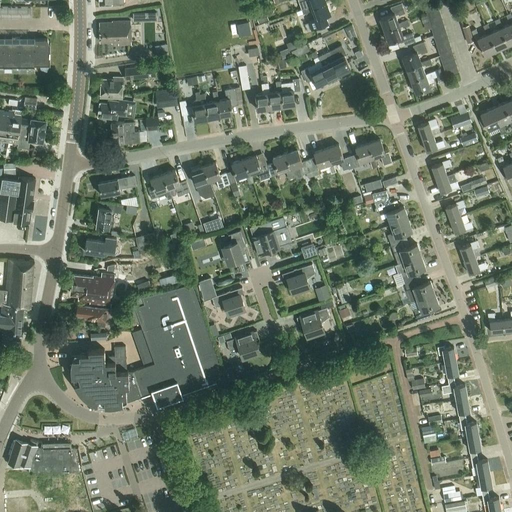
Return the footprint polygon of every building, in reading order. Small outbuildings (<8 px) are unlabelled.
[(298,0),(299,1),(302,8),(311,5),(312,6),(326,1),(325,0),(298,0)] [(313,10),(316,19),(309,21),(311,29),(328,23),(326,15),(330,13),(326,1),(312,6),(311,5),(302,8),(296,11),(298,15),(313,10)] [(426,11),(438,7),(437,2),(425,6),(426,11)] [(379,18),(383,30),(398,25),(397,23),(395,16),(404,12),(401,3),(389,7),(392,13),(379,18)] [(428,17),(440,13),(438,7),(426,11),(428,17)] [(145,12),(133,12),(134,20),(145,20),(145,12)] [(266,12),(256,15),(259,23),(269,20),(266,12)] [(430,22),(442,19),(440,13),(428,17),(430,22)] [(499,28),(506,45),(511,42),(511,27),(510,23),(508,23),(501,27),(497,18),(492,20),(496,29),(499,28)] [(431,28),(444,25),(442,19),(430,22),(431,28)] [(388,42),(397,39),(399,47),(421,39),(420,35),(414,37),(412,32),(402,36),(399,28),(408,25),(407,20),(397,23),(398,25),(383,30),(388,42)] [(118,45),(131,44),(130,21),(112,21),(112,22),(100,22),(100,42),(112,41),(112,43),(118,43),(118,45)] [(251,34),(249,22),(237,24),(239,36),(251,34)] [(353,24),(345,28),(350,40),(357,37),(353,24)] [(487,33),(495,50),(506,45),(499,28),(496,29),(489,32),(485,24),(481,26),(485,34),(487,33)] [(433,34),(446,30),(444,25),(431,28),(433,34)] [(473,41),(468,25),(462,27),(467,43),(473,41)] [(487,33),(485,34),(477,37),(474,29),(470,31),(474,40),(476,39),(483,55),(495,50),(487,33)] [(435,40),(447,36),(446,30),(433,34),(435,40)] [(437,46),(449,42),(447,36),(435,40),(437,46)] [(48,39),(35,39),(35,41),(0,41),(0,65),(35,66),(35,64),(50,65),(50,43),(49,43),(48,39)] [(420,63),(419,61),(417,55),(426,51),(422,41),(411,45),(414,52),(401,57),(405,69),(420,63)] [(439,51),(451,48),(449,42),(437,46),(439,51)] [(258,45),(248,47),(249,54),(259,53),(258,45)] [(333,60),(339,74),(351,69),(345,56),(346,56),(341,45),(329,51),(334,60),(333,60)] [(440,57),(453,53),(451,48),(439,51),(440,57)] [(292,51),(295,58),(300,56),(296,49),(292,51)] [(329,51),(325,53),(318,56),(323,65),(321,66),(328,80),(339,74),(333,60),(334,60),(329,51)] [(442,63),(455,59),(453,53),(440,57),(442,63)] [(316,63),(308,68),(308,67),(301,71),(306,82),(313,78),(317,86),(328,80),(321,66),(323,65),(318,56),(314,58),(316,63)] [(420,63),(405,69),(410,81),(424,75),(423,74),(421,66),(430,63),(428,58),(419,61),(420,63)] [(444,68),(456,65),(455,59),(442,63),(444,68)] [(155,64),(125,67),(126,79),(157,76),(155,64)] [(239,66),(242,89),(250,88),(246,64),(239,66)] [(456,65),(444,68),(446,75),(458,72),(456,65)] [(431,78),(435,76),(436,82),(442,79),(438,68),(423,74),(424,75),(410,81),(414,92),(428,87),(427,83),(432,81),(431,78)] [(122,97),(123,77),(113,76),(113,79),(101,78),(100,97),(122,97)] [(281,91),(283,106),(295,105),(294,91),(300,90),(299,78),(293,79),(293,82),(289,82),(281,83),(282,91),(281,91)] [(270,108),(283,106),(281,91),(282,91),(281,83),(281,81),(276,81),(277,91),(270,92),(268,92),(270,108)] [(268,82),(263,83),(262,83),(263,93),(255,94),(257,110),(270,108),(268,92),(270,92),(268,82)] [(233,114),(231,105),(243,103),(240,86),(224,89),(226,99),(219,100),(217,101),(220,116),(233,114)] [(176,88),(155,91),(157,107),(178,104),(176,88)] [(200,94),(199,91),(195,92),(197,98),(192,103),(192,105),(195,121),(208,118),(205,103),(206,103),(205,93),(200,94)] [(214,101),(206,103),(205,103),(208,118),(220,116),(217,101),(219,100),(217,91),(212,92),(214,101)] [(36,109),(37,98),(25,96),(24,107),(36,109)] [(511,97),(502,102),(510,119),(511,118),(511,97)] [(128,101),(126,101),(119,100),(119,101),(108,100),(108,104),(100,103),(98,117),(117,119),(117,114),(126,115),(128,101)] [(188,113),(185,100),(179,101),(182,115),(188,113)] [(502,102),(491,108),(498,124),(501,123),(508,120),(511,128),(511,118),(510,119),(502,102)] [(0,143),(1,141),(14,143),(14,145),(17,146),(21,118),(22,112),(19,112),(19,113),(15,113),(15,110),(9,109),(8,112),(4,111),(4,110),(0,108),(0,143)] [(504,132),(501,123),(498,124),(491,108),(479,113),(487,130),(496,125),(500,134),(504,132)] [(468,111),(450,117),(454,128),(472,122),(468,111)] [(158,116),(146,117),(147,130),(160,129),(158,116)] [(32,118),(31,120),(21,118),(17,146),(29,147),(30,140),(43,142),(46,120),(32,118)] [(417,125),(421,138),(432,134),(430,126),(436,124),(435,118),(427,121),(428,122),(417,125)] [(128,142),(140,141),(139,130),(132,131),(131,121),(111,123),(113,143),(128,142)] [(460,137),(463,146),(478,140),(475,132),(460,137)] [(432,134),(421,138),(425,151),(436,147),(437,148),(444,145),(442,140),(435,142),(432,134)] [(380,138),(367,143),(373,157),(374,157),(380,155),(384,165),(392,162),(389,152),(385,153),(380,138)] [(358,153),(350,156),(354,167),(360,165),(359,162),(361,161),(370,158),(373,168),(378,166),(374,157),(373,157),(367,143),(356,147),(358,153)] [(339,144),(327,148),(331,162),(333,162),(338,160),(339,163),(341,163),(343,169),(348,168),(348,169),(354,167),(350,156),(344,158),(339,144)] [(327,148),(314,152),(319,167),(328,163),(331,173),(336,171),(333,162),(331,162),(327,148)] [(290,168),(292,167),(299,165),(302,174),(306,173),(308,177),(314,175),(309,161),(303,163),(298,149),(286,153),(290,168)] [(273,157),(275,162),(267,165),(271,176),(279,173),(278,172),(287,169),(290,178),(295,177),(292,167),(290,168),(286,153),(273,157)] [(256,154),(244,158),(249,173),(250,173),(258,170),(261,180),(271,176),(267,165),(267,163),(260,166),(256,154)] [(509,182),(511,180),(511,161),(504,165),(501,156),(497,158),(501,167),(502,167),(509,182)] [(254,182),(250,173),(249,173),(244,158),(232,163),(237,177),(246,174),(249,184),(254,182)] [(309,161),(314,175),(319,173),(315,159),(309,161)] [(442,162),(431,166),(435,178),(446,175),(444,167),(451,164),(449,159),(441,161),(442,162)] [(16,173),(15,162),(4,163),(4,174),(16,173)] [(209,180),(210,180),(216,178),(219,187),(230,183),(227,174),(221,176),(216,162),(204,166),(209,180)] [(210,197),(215,195),(213,189),(210,180),(209,180),(204,166),(191,170),(194,178),(200,194),(206,198),(210,197)] [(175,169),(163,173),(168,188),(169,187),(175,186),(176,189),(178,195),(184,193),(190,191),(186,179),(180,182),(175,169)] [(232,189),(235,196),(240,194),(238,187),(236,182),(233,172),(227,174),(230,183),(232,189)] [(153,185),(148,187),(152,198),(158,196),(157,196),(166,193),(168,199),(173,197),(169,187),(168,188),(163,173),(151,178),(153,185)] [(135,175),(118,178),(99,182),(101,195),(120,192),(119,187),(137,184),(135,175)] [(446,175),(435,178),(440,191),(450,188),(451,188),(458,186),(456,180),(453,181),(449,183),(447,175),(446,175)] [(19,179),(3,177),(0,199),(0,217),(14,219),(14,220),(29,222),(31,209),(33,210),(33,208),(34,207),(35,203),(34,202),(34,200),(33,200),(33,194),(34,194),(36,178),(20,176),(19,179)] [(382,180),(384,186),(398,182),(396,176),(382,180)] [(481,178),(470,182),(471,186),(472,188),(483,183),(481,178)] [(373,181),(365,183),(367,190),(375,188),(373,181)] [(487,185),(474,190),(476,196),(490,192),(487,185)] [(390,202),(385,189),(372,193),(376,207),(374,208),(377,215),(380,213),(382,218),(388,216),(391,224),(408,218),(404,205),(393,209),(390,202)] [(445,207),(449,219),(460,215),(457,207),(465,205),(463,199),(455,202),(456,203),(445,207)] [(96,226),(109,228),(110,228),(110,225),(113,226),(114,217),(111,216),(112,211),(121,212),(122,206),(107,204),(107,208),(99,207),(96,226)] [(129,205),(129,207),(129,212),(136,214),(137,207),(129,205)] [(460,215),(449,219),(454,232),(464,228),(465,229),(472,226),(470,221),(463,223),(460,215)] [(413,230),(408,218),(391,224),(393,232),(387,234),(391,245),(404,240),(402,234),(413,230)] [(211,219),(204,221),(207,231),(214,229),(211,219)] [(184,224),(188,234),(196,231),(192,221),(184,224)] [(259,257),(265,255),(263,251),(278,247),(272,229),(272,230),(264,233),(257,224),(248,227),(259,257)] [(503,225),(486,229),(487,236),(504,233),(503,225)] [(222,246),(227,263),(242,259),(243,262),(249,260),(239,230),(231,233),(230,244),(222,247),(222,246)] [(148,233),(151,246),(157,244),(154,232),(148,233)] [(142,235),(145,247),(151,246),(148,233),(142,235)] [(145,247),(142,235),(136,237),(139,249),(145,247)] [(106,236),(105,241),(87,238),(85,251),(104,254),(104,250),(115,251),(117,238),(106,236)] [(197,240),(190,242),(193,249),(199,247),(197,240)] [(404,240),(391,245),(395,256),(401,253),(404,261),(422,255),(417,243),(406,247),(404,240)] [(459,247),(464,260),(474,256),(472,248),(479,245),(477,240),(470,242),(470,243),(459,247)] [(318,249),(321,255),(327,252),(325,246),(318,249)] [(508,246),(502,248),(504,255),(511,252),(508,246)] [(305,257),(317,253),(315,247),(303,252),(305,257)] [(426,267),(422,255),(404,261),(395,264),(398,272),(393,274),(397,285),(405,282),(417,278),(415,271),(426,267)] [(474,256),(464,260),(468,272),(479,268),(479,269),(486,267),(484,261),(477,264),(474,256)] [(1,335),(1,339),(21,341),(21,336),(24,306),(31,307),(34,260),(7,258),(4,303),(2,303),(1,315),(0,314),(0,330),(1,331),(1,335)] [(111,258),(110,266),(122,267),(123,259),(111,258)] [(287,278),(292,292),(309,287),(309,286),(308,286),(305,278),(314,271),(311,263),(281,273),(283,279),(287,278)] [(72,273),(69,294),(78,295),(78,299),(90,300),(90,303),(110,305),(114,273),(101,271),(101,275),(93,274),(93,276),(72,273)] [(160,285),(171,282),(169,275),(158,278),(160,285)] [(484,280),(486,287),(498,283),(496,276),(484,280)] [(210,277),(199,281),(205,299),(212,296),(215,305),(224,305),(227,314),(244,308),(239,294),(243,293),(241,287),(216,295),(210,277)] [(435,293),(431,280),(420,284),(417,278),(405,282),(409,293),(411,301),(417,299),(435,293)] [(347,282),(333,286),(336,293),(338,293),(338,294),(350,291),(347,282)] [(72,366),(72,370),(72,375),(73,379),(75,384),(78,388),(81,392),(84,396),(88,399),(92,401),(97,403),(102,405),(106,405),(111,405),(115,405),(119,404),(122,403),(154,392),(155,394),(162,398),(164,399),(167,400),(176,397),(177,397),(182,395),(182,393),(202,386),(216,381),(219,389),(228,386),(212,338),(201,307),(192,283),(142,296),(144,303),(135,306),(141,324),(143,328),(132,332),(144,366),(133,370),(127,370),(126,346),(114,346),(115,355),(108,355),(108,362),(105,362),(104,349),(89,350),(89,353),(79,353),(79,358),(73,358),(73,359),(72,362),(72,366)] [(326,284),(316,288),(320,300),(330,297),(326,284)] [(435,293),(417,299),(411,301),(410,304),(414,309),(418,320),(431,315),(429,309),(439,305),(435,293)] [(131,299),(124,311),(134,316),(136,321),(141,324),(135,306),(144,303),(142,296),(131,299)] [(105,326),(106,321),(106,318),(114,319),(115,309),(77,304),(77,305),(75,306),(74,311),(75,311),(76,313),(76,314),(88,316),(88,318),(96,319),(97,320),(98,320),(97,325),(105,326)] [(326,306),(296,317),(298,323),(301,321),(306,336),(323,330),(320,322),(329,315),(326,306)] [(340,310),(343,317),(348,315),(346,308),(340,310)] [(502,319),(503,330),(511,328),(511,310),(510,310),(511,318),(502,319)] [(490,331),(503,330),(502,319),(494,320),(493,312),(487,313),(488,320),(489,320),(490,331)] [(215,323),(210,325),(213,336),(219,334),(215,323)] [(354,323),(346,325),(348,332),(356,329),(354,323)] [(241,357),(242,358),(259,352),(254,337),(258,336),(256,330),(225,340),(228,349),(239,349),(242,357),(241,357)] [(443,353),(445,362),(456,360),(454,346),(444,348),(444,346),(438,347),(439,354),(443,353)] [(404,349),(406,355),(418,354),(417,347),(404,349)] [(0,368),(10,372),(15,357),(0,352),(0,368)] [(456,360),(445,362),(449,382),(454,381),(453,374),(459,373),(456,360)] [(238,372),(227,376),(229,382),(240,378),(238,372)] [(413,389),(425,387),(423,378),(411,380),(413,389)] [(443,393),(450,391),(455,391),(456,399),(468,397),(465,384),(455,386),(455,383),(442,386),(443,393)] [(263,388),(251,393),(253,399),(265,395),(263,388)] [(431,388),(420,390),(421,396),(432,394),(431,388)] [(468,397),(456,399),(460,419),(466,418),(464,411),(470,410),(468,397)] [(441,414),(427,416),(429,424),(442,421),(441,414)] [(466,428),(468,437),(479,435),(476,422),(467,423),(466,421),(460,422),(462,429),(466,428)] [(434,424),(421,427),(423,434),(435,432),(434,424)] [(435,434),(423,436),(424,442),(436,440),(435,434)] [(479,435),(468,437),(471,457),(477,456),(476,449),(481,448),(479,435)] [(24,464),(31,466),(30,471),(81,472),(78,459),(76,459),(76,452),(71,452),(71,447),(43,448),(16,438),(8,462),(23,467),(24,464)] [(431,458),(432,464),(446,461),(445,455),(431,458)] [(477,466),(479,474),(490,472),(487,459),(478,461),(477,459),(471,460),(473,467),(477,466)] [(490,472),(479,474),(482,495),(488,494),(487,487),(492,486),(490,472)] [(445,502),(461,499),(460,490),(455,491),(454,485),(442,487),(445,502)] [(489,503),(490,511),(501,510),(499,496),(489,498),(489,496),(483,497),(484,504),(489,503)] [(466,511),(465,500),(445,503),(446,511),(466,511)]
